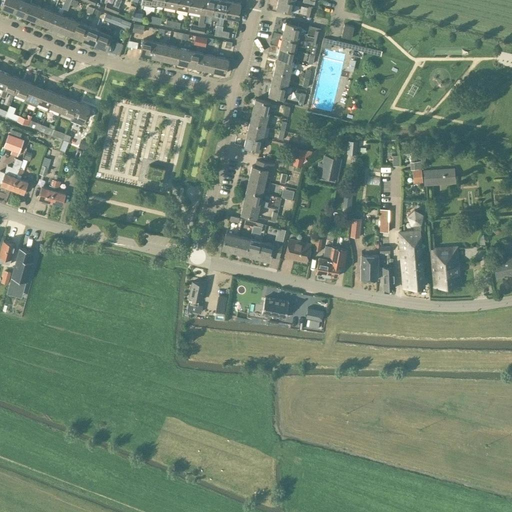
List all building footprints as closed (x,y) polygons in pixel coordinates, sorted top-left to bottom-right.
[(13,12),(18,0),(4,0),(1,7),(13,12)] [(23,0),(18,0),(13,12),(24,17),(30,3),(31,0),(24,0),(23,0)] [(188,10),(190,0),(177,0),(176,8),(188,10)] [(201,13),(203,0),(190,0),(188,10),(200,12),(201,13)] [(204,23),(205,13),(213,15),(215,0),(203,0),(201,13),(200,12),(198,25),(197,32),(204,33),(206,23),(204,23)] [(217,20),(218,16),(225,17),(228,1),(223,0),(215,0),(213,15),(212,19),(217,20)] [(298,1),(295,0),(277,0),(276,8),(292,12),(294,4),(297,5),(298,1)] [(228,1),(225,17),(237,20),(240,3),(228,1)] [(107,2),(104,9),(111,11),(113,5),(107,2)] [(42,7),(30,3),(24,17),(36,21),(42,7)] [(111,11),(118,14),(120,7),(118,7),(113,5),(111,11)] [(92,14),(95,8),(89,6),(86,12),(92,14)] [(53,12),(42,7),(36,21),(47,26),(53,12)] [(101,11),(95,8),(92,14),(98,16),(101,11)] [(65,16),(53,12),(47,26),(59,30),(65,16)] [(124,27),(126,21),(112,15),(109,21),(124,27)] [(71,35),(76,21),(65,16),(59,30),(71,35)] [(82,39),(88,26),(76,21),(71,35),(82,39)] [(133,28),(133,29),(143,31),(145,26),(145,25),(134,23),(133,28)] [(285,23),(282,35),(306,41),(312,42),(314,37),(308,36),(307,34),(304,33),(302,34),(300,34),(302,27),(285,23)] [(189,31),(197,32),(198,25),(191,24),(189,31)] [(351,38),(354,26),(344,24),(341,36),(351,38)] [(93,44),(99,30),(88,26),(82,39),(93,44)] [(101,26),(99,30),(93,44),(106,49),(111,35),(113,31),(101,26)] [(282,35),(279,47),(296,51),(297,44),(305,46),(306,41),(282,35)] [(199,36),(198,42),(206,44),(207,37),(201,36),(199,36)] [(323,37),(321,47),(323,48),(325,43),(334,45),(335,40),(323,37)] [(106,51),(120,56),(124,43),(110,38),(106,51)] [(140,54),(152,57),(155,42),(143,39),(140,54)] [(382,51),(338,41),(337,46),(351,49),(350,55),(353,56),(354,50),(381,56),(382,51)] [(155,42),(152,57),(164,59),(167,45),(155,42)] [(176,62),(180,48),(167,45),(164,59),(176,62)] [(294,57),(296,51),(279,47),(276,59),(293,63),(293,62),(296,63),(298,58),(294,57)] [(188,65),(191,51),(180,48),(176,62),(188,65)] [(200,68),(204,53),(191,51),(188,65),(200,68)] [(212,71),(216,56),(204,53),(200,68),(212,71)] [(216,56),(212,71),(225,74),(228,59),(216,56)] [(290,75),(293,63),(276,59),(274,71),(290,75)] [(0,86),(3,88),(9,74),(0,70),(0,86)] [(287,86),(290,75),(274,71),(271,83),(287,86)] [(8,90),(14,93),(20,79),(9,74),(3,88),(0,96),(5,97),(8,90)] [(32,83),(20,79),(14,93),(26,97),(25,100),(32,83)] [(37,102),(43,88),(42,88),(42,85),(39,84),(37,85),(32,83),(26,97),(25,100),(24,101),(36,106),(37,102)] [(285,98),(287,86),(271,83),(268,94),(285,98)] [(54,92),(43,88),(37,102),(49,106),(54,92)] [(61,111),(66,97),(54,92),(49,106),(61,111)] [(72,116),(78,102),(66,97),(61,111),(72,116)] [(252,111),(268,114),(271,102),(255,98),(252,111)] [(82,125),(84,120),(90,106),(78,102),(72,116),(71,120),(82,125)] [(268,114),(252,111),(249,123),(265,126),(268,114)] [(25,117),(19,115),(16,121),(22,123),(25,117)] [(40,130),(42,124),(36,122),(34,127),(40,130)] [(263,138),(265,126),(249,123),(246,134),(265,139),(263,138)] [(50,127),(42,124),(40,130),(51,135),(54,126),(51,125),(50,127)] [(63,139),(65,133),(59,131),(57,137),(63,139)] [(19,152),(24,139),(8,133),(3,147),(19,152)] [(71,136),(65,133),(63,139),(68,142),(71,136)] [(264,143),(265,139),(246,134),(244,147),(260,150),(261,143),(264,143)] [(85,149),(88,141),(81,138),(78,146),(85,149)] [(356,154),(358,140),(348,139),(347,153),(356,154)] [(26,151),(24,159),(27,160),(30,161),(32,153),(26,151)] [(321,173),(336,176),(341,157),(325,154),(321,173)] [(0,184),(12,189),(17,173),(20,167),(22,160),(16,157),(12,166),(7,165),(5,172),(0,170),(0,182),(1,182),(0,184)] [(46,176),(51,159),(45,157),(39,173),(46,176)] [(294,158),(293,165),(297,165),(301,166),(302,163),(303,159),(294,158)] [(252,165),(249,178),(269,182),(270,177),(266,176),(268,170),(272,171),(274,164),(256,160),(255,166),(252,165)] [(410,169),(421,168),(420,161),(409,162),(410,169)] [(149,165),(147,176),(162,180),(164,169),(149,165)] [(299,182),(301,169),(291,168),(289,180),(299,182)] [(453,169),(425,171),(426,184),(454,183),(453,169)] [(16,176),(12,189),(23,193),(28,181),(21,178),(16,176)] [(368,176),(368,185),(380,186),(380,177),(368,176)] [(41,186),(38,198),(50,202),(53,189),(54,186),(56,180),(51,178),(49,188),(41,186)] [(246,190),(262,193),(264,186),(268,187),(269,182),(249,178),(246,190)] [(53,189),(50,202),(62,205),(66,193),(58,191),(53,189)] [(285,197),(292,198),(294,191),(287,189),(285,197)] [(345,189),(342,210),(350,211),(353,190),(345,189)] [(260,200),(262,193),(246,190),(243,201),(259,205),(266,206),(267,202),(260,200)] [(259,205),(243,201),(240,214),(256,217),(259,205)] [(398,231),(399,243),(421,241),(421,233),(420,222),(421,213),(414,209),(407,215),(411,223),(413,223),(413,230),(398,231)] [(350,236),(359,237),(361,218),(352,217),(350,236)] [(318,229),(316,237),(314,249),(320,250),(322,239),(321,238),(322,230),(318,229)] [(222,248),(234,252),(238,235),(226,232),(222,248)] [(234,252),(246,255),(250,238),(238,235),(234,252)] [(246,255),(258,258),(262,242),(250,238),(246,255)] [(306,262),(310,243),(289,238),(285,257),(306,262)] [(3,240),(0,250),(0,256),(1,257),(0,261),(6,262),(7,259),(11,260),(15,243),(3,240)] [(262,242),(258,258),(269,261),(271,256),(279,258),(283,242),(274,240),(273,244),(262,242)] [(400,257),(422,255),(421,241),(399,243),(400,257)] [(511,250),(511,256),(493,261),(496,277),(508,275),(507,274),(510,273),(511,276),(511,275),(511,242),(511,243),(511,250)] [(316,273),(326,275),(332,247),(325,245),(323,258),(319,257),(316,273)] [(457,246),(431,247),(434,287),(460,284),(457,246)] [(32,261),(29,260),(32,250),(20,247),(8,290),(19,294),(23,280),(27,281),(31,268),(32,262),(32,261)] [(338,248),(332,247),(326,275),(336,277),(339,263),(344,264),(346,249),(338,248)] [(361,279),(377,279),(378,255),(361,255),(361,279)] [(401,272),(423,270),(422,255),(400,257),(401,272)] [(393,266),(382,267),(383,289),(394,288),(393,266)] [(423,270),(401,272),(403,288),(424,286),(423,270)] [(192,281),(189,299),(191,300),(190,303),(197,305),(198,300),(201,300),(205,284),(192,281)] [(265,297),(262,313),(268,314),(279,316),(285,317),(287,310),(293,312),(294,304),(288,303),(288,301),(280,299),(274,298),(273,298),(265,297)] [(308,307),(306,318),(308,318),(306,325),(318,327),(319,320),(321,321),(323,310),(308,307)]
